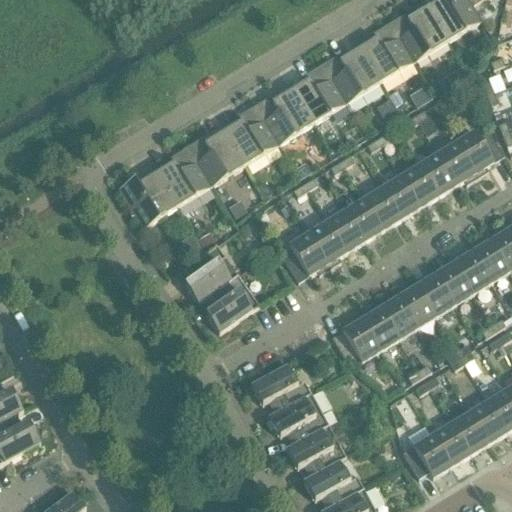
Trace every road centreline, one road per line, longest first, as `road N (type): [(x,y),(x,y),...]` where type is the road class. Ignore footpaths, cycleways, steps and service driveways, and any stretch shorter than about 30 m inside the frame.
road 1 (residential): [(210,382),(85,184),(381,0)]
road 2 (residential): [(210,382),(511,195)]
road 3 (residential): [(83,460),(0,320)]
road 4 (residential): [(283,511),(210,382)]
